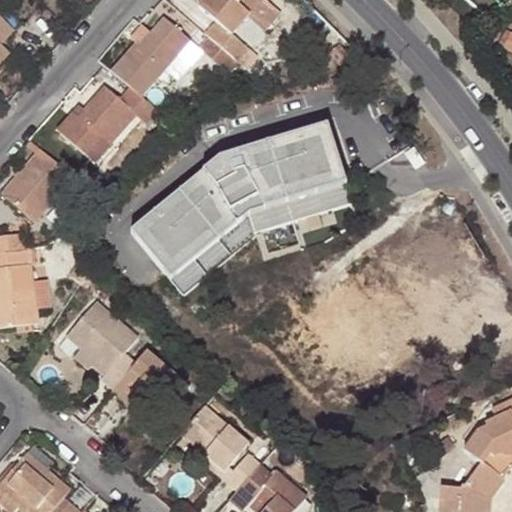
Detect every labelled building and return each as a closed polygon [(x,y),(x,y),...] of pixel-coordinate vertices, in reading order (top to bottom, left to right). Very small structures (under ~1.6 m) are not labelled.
[(228,34),(244,15),(255,0),(199,0),(195,6),(213,21),(203,34),(206,36),(235,60),(245,48),(228,34)] [(276,11),(262,0),(255,0),(244,15),(262,29),(276,11)] [(138,98),(153,80),(187,39),(160,17),(138,44),(132,40),(107,70),(125,86),(138,98)] [(0,61),(9,52),(0,43),(12,31),(0,19),(0,61)] [(498,42),(505,45),(511,33),(511,32),(505,29),(498,42)] [(226,72),(235,60),(206,36),(196,47),(199,50),(226,72)] [(196,47),(187,39),(153,80),(166,91),(199,50),(196,47)] [(69,112),(54,131),(86,158),(99,142),(106,147),(134,115),(144,123),(154,111),(138,98),(125,86),(115,98),(100,87),(75,117),(69,112)] [(208,179),(135,239),(162,272),(242,206),(247,217),(254,236),(352,206),(327,127),(253,150),(255,158),(239,163),(240,164),(231,167),(235,178),(236,180),(217,190),(208,179)] [(106,147),(99,142),(86,158),(92,163),(106,147)] [(130,233),(135,239),(208,179),(217,190),(236,180),(235,178),(231,167),(240,164),(239,163),(255,158),(253,150),(219,161),(130,233)] [(32,225),(71,179),(40,153),(1,200),(32,225)] [(242,206),(162,272),(170,281),(247,217),(242,206)] [(20,235),(0,237),(0,254),(23,251),(20,235)] [(0,328),(33,325),(31,311),(28,283),(24,251),(23,251),(0,254),(0,328)] [(108,285),(82,258),(71,279),(88,289),(93,281),(102,290),(108,285)] [(385,324),(375,313),(380,309),(351,276),(306,315),(323,335),(328,331),(368,376),(396,354),(392,349),(395,346),(397,343),(399,340),(400,336),(400,333),(399,329),(397,326),(394,323),(391,321),(389,320),(385,324)] [(42,281),(28,283),(31,311),(46,309),(42,281)] [(66,338),(81,351),(94,364),(108,375),(104,380),(103,381),(115,392),(137,366),(125,355),(137,340),(95,305),(66,338)] [(389,320),(380,309),(375,313),(385,324),(389,320)] [(91,368),(94,364),(81,351),(76,358),(90,370),(91,368)] [(115,392),(113,394),(127,407),(136,396),(164,420),(190,389),(149,353),(137,366),(115,392)] [(108,375),(94,364),(91,368),(104,380),(108,375)] [(164,420),(136,396),(127,407),(155,430),(164,420)] [(511,467),(511,466),(511,400),(493,409),(497,418),(484,423),(485,428),(479,429),(463,452),(480,465),(461,491),(440,490),(438,511),(489,511),(490,502),(504,482),(503,481),(511,467)] [(206,458),(226,476),(235,465),(250,446),(206,409),(181,438),(206,458)] [(26,458),(0,489),(0,495),(19,511),(73,511),(62,503),(68,494),(26,458)] [(201,465),(221,481),(226,476),(206,458),(201,465)] [(240,469),(226,486),(237,495),(260,467),(249,458),(240,469)] [(240,469),(235,465),(226,476),(221,481),(226,486),(240,469)] [(275,473),(272,477),(260,467),(237,495),(232,501),(245,511),(250,505),(257,511),(293,511),(305,498),(275,473)] [(0,503),(10,511),(19,511),(0,495),(0,503)]
